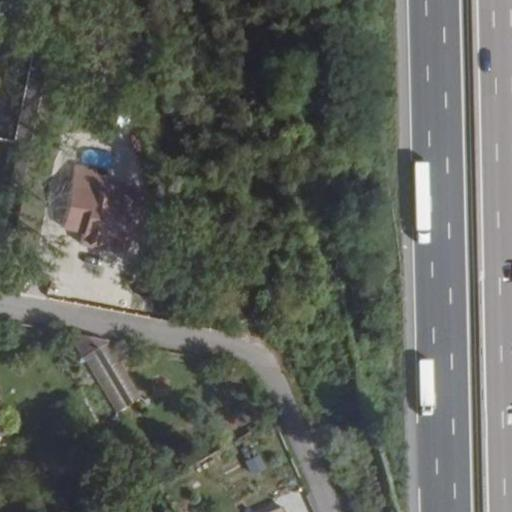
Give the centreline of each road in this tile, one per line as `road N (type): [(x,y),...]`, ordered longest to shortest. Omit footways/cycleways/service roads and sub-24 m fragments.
road 1 (motorway): [(435,0),(446,511)]
road 2 (unclassified): [(0,305),(314,367),(360,511)]
road 3 (motorway): [(511,466),(501,0)]
